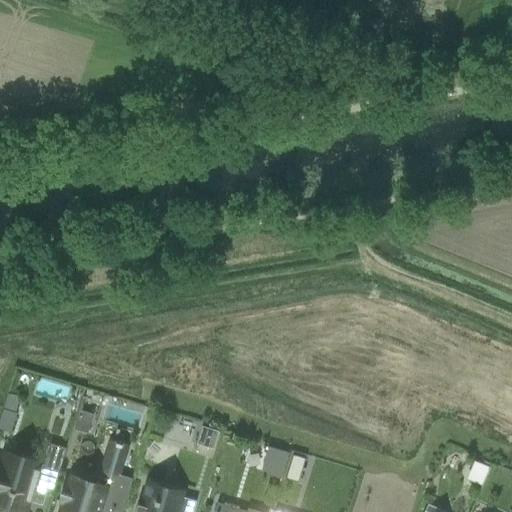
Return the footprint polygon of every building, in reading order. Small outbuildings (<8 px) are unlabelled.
[(3,409),(15,412),(20,396),(7,393),(3,409)] [(79,409),(73,428),(87,432),(93,414),(79,409)] [(202,426),(196,444),(213,449),(218,431),(202,426)] [(5,452),(1,465),(0,464),(0,501),(1,501),(1,503),(0,503),(0,504),(15,509),(16,508),(15,508),(16,506),(26,509),(28,502),(43,507),(47,492),(53,493),(67,448),(51,443),(45,460),(49,461),(48,465),(5,452)] [(269,447),(262,472),(279,477),(287,452),(269,447)] [(293,454),(285,478),(298,482),(305,458),(293,454)] [(476,461),(468,479),(482,485),(490,468),(476,461)] [(122,511),(133,478),(104,469),(99,486),(73,478),(71,483),(68,482),(62,503),(65,504),(62,511),(122,511)] [(192,511),(196,500),(180,496),(177,506),(143,495),(140,504),(138,503),(135,511),(137,511),(192,511)]
